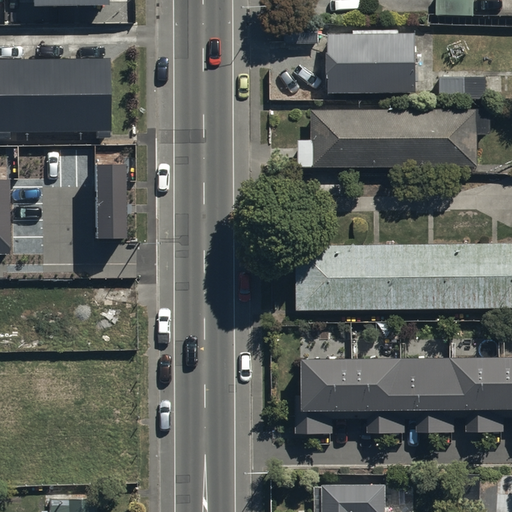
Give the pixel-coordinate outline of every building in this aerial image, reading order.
[(471,0),(435,0),(435,14),(471,16),(471,0)] [(319,19),(283,18),(283,43),(318,43),(319,19)] [(352,32),(326,32),(326,50),(325,50),(325,77),(327,77),(327,91),(415,91),(415,81),(419,81),(419,73),(414,73),(414,53),(416,53),(416,45),(414,45),(414,31),(398,31),(398,28),(352,28),(352,32)] [(109,56),(0,56),(0,137),(8,137),(8,130),(93,130),(93,136),(109,136),(109,56)] [(485,75),(437,75),(437,97),(485,98),(485,75)] [(310,108),(310,137),(296,137),(296,165),(476,165),(476,132),(489,132),(489,108),(310,108)] [(96,166),(97,239),(126,239),(125,165),(96,166)] [(0,180),(0,254),(9,254),(9,180),(0,180)] [(511,248),(292,251),(292,316),(511,312),(511,248)] [(511,360),(304,362),(304,397),(297,397),(297,432),(333,432),(333,412),(368,412),(368,433),(405,433),(405,411),(418,411),(418,433),(455,433),(455,411),(469,411),(469,432),(504,432),(504,410),(511,409),(511,360)] [(487,511),(511,511),(511,474),(488,474),(487,511)] [(313,481),(313,511),(384,511),(385,481),(313,481)] [(41,509),(41,511),(32,511),(31,511),(96,511),(97,496),(51,496),(51,511),(50,511),(50,509),(41,509)]
